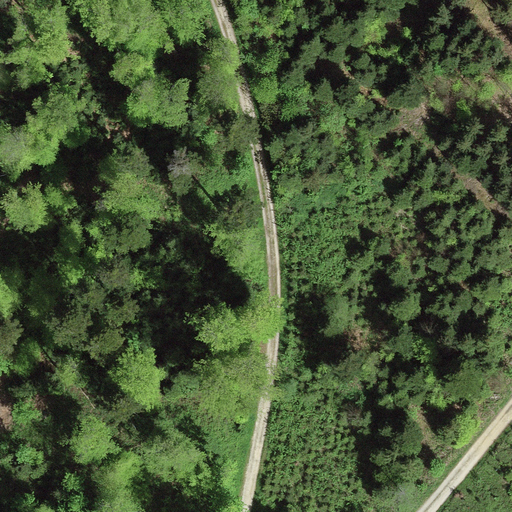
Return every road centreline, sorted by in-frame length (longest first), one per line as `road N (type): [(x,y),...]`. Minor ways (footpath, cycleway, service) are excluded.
road 1 (track): [(239,511),(258,414),(264,248),(210,0)]
road 2 (track): [(511,423),(407,511)]
